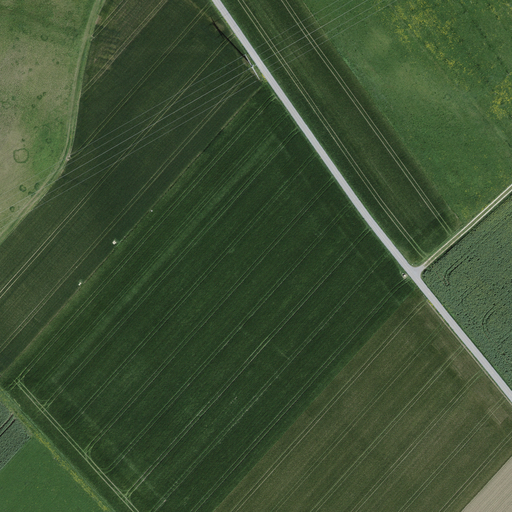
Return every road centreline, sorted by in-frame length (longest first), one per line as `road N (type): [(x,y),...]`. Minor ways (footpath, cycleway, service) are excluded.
road 1 (track): [(215,0),(414,277),(511,398)]
road 2 (track): [(511,189),(414,277)]
